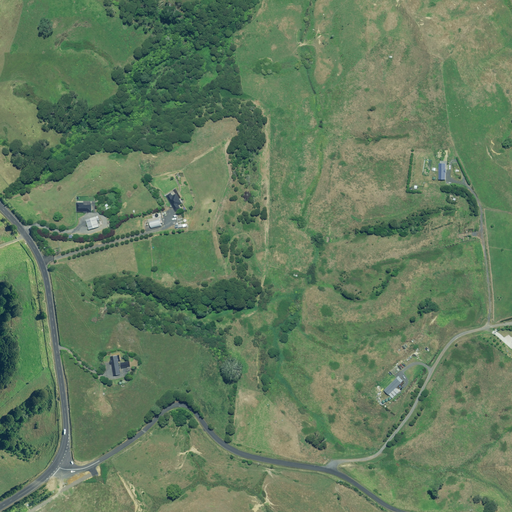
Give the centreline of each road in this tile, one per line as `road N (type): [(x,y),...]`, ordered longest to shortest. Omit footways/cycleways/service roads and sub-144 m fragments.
road 1 (unclassified): [(396,511),(327,469),(244,455),(177,404),(86,467),(56,464)]
road 2 (tertiary): [(56,464),(66,427),(44,270),(0,205)]
